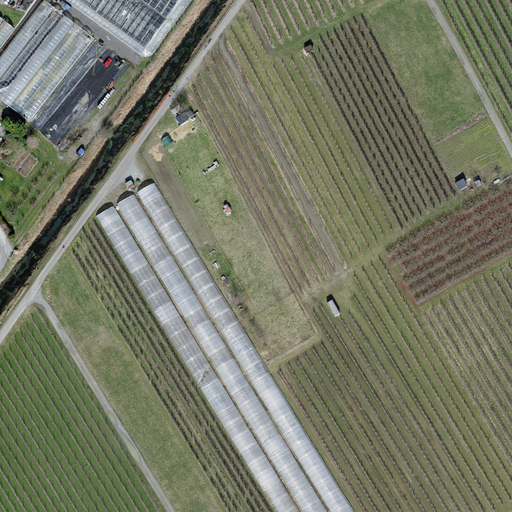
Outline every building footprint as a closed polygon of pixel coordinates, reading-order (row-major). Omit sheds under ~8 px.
[(45,0),(0,57),(0,99),(29,122),(94,38),(45,0)] [(70,0),(147,57),(188,0),(70,0)] [(0,46),(14,28),(0,17),(0,46)] [(188,107),(176,115),(181,122),(193,114),(188,107)] [(149,183),(94,216),(276,511),(351,511),(263,368),(149,183)]
